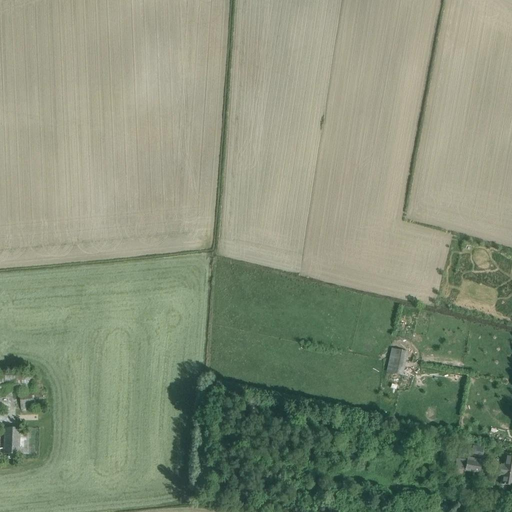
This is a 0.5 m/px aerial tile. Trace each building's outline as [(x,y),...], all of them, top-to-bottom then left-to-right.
[(408,352),(391,348),(386,372),(402,376),(408,352)] [(0,373),(0,392),(25,390),(25,389),(31,389),(30,374),(24,375),(24,372),(0,373)] [(19,392),(21,409),(44,407),(42,389),(19,392)] [(4,454),(20,455),(20,428),(5,428),(4,454)] [(471,453),(483,456),(484,448),(473,446),(471,453)] [(500,485),(511,486),(511,454),(506,453),(504,465),(500,465),(499,476),(502,477),(500,485)] [(455,469),(480,473),(481,463),(457,459),(455,469)]
